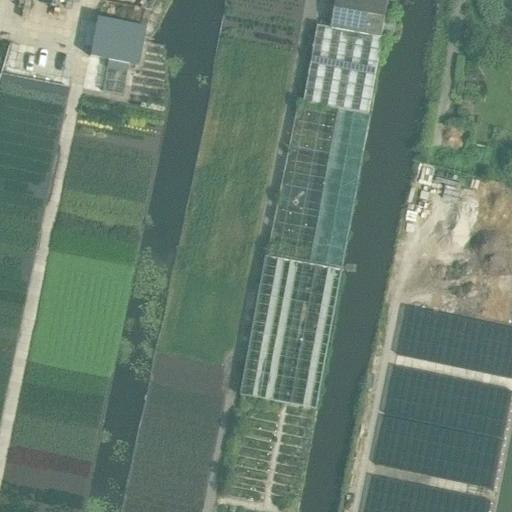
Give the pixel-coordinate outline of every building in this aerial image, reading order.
[(394,22),(394,21),(385,20),(388,0),(336,0),(331,29),(382,38),(383,34),(391,35),(392,34),(393,33),(393,32),(394,32),(394,30),(395,29),(395,28),(395,27),(395,26),(395,25),(395,24),(394,23),(394,22)] [(98,19),(90,58),(109,62),(128,65),(137,67),(145,28),(98,19)] [(381,39),(316,26),(302,103),(367,115),(381,39)] [(107,69),(103,91),(123,95),(127,73),(107,69)] [(265,257),(239,397),(315,410),(340,270),(265,257)]
